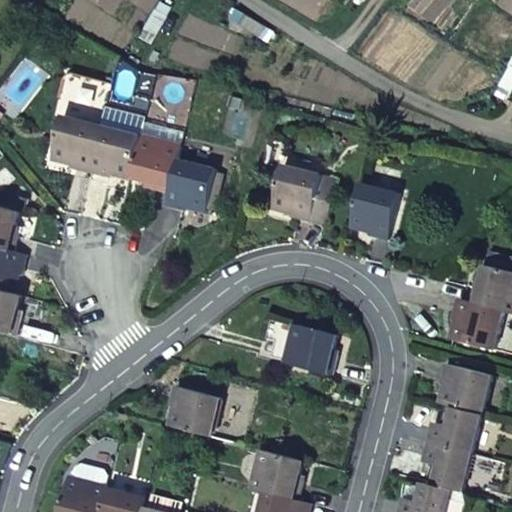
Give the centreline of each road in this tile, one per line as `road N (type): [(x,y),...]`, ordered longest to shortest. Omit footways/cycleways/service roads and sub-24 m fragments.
road 1 (residential): [(16,511),(26,473),(61,422),(222,292),(255,272),(295,263),(353,284),(389,338),(393,370),(359,511)]
road 2 (track): [(249,0),(379,81),(511,136)]
